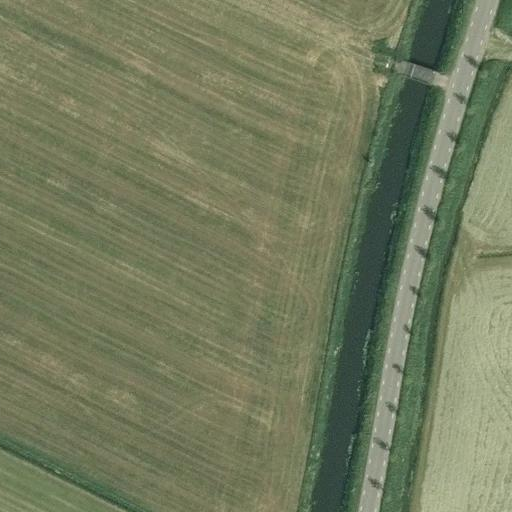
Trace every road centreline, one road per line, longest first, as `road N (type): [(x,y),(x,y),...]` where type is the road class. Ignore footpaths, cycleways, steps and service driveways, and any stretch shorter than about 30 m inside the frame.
road 1 (tertiary): [(372,511),(418,242),(488,0)]
road 2 (track): [(259,0),(460,84)]
